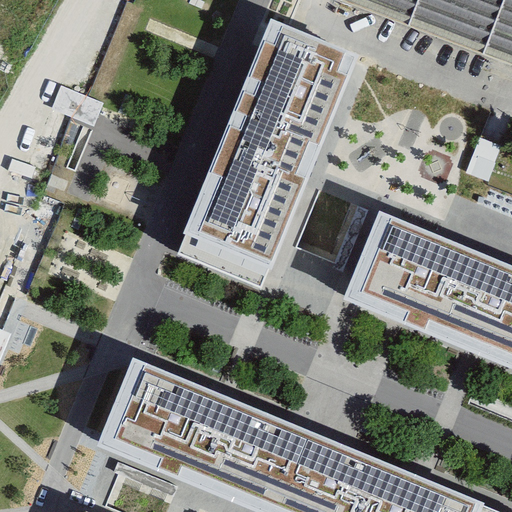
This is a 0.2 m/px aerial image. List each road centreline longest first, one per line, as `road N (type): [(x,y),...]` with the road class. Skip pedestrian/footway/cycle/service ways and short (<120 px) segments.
road 1 (residential): [(511,446),(141,297)]
road 2 (residential): [(511,89),(309,11),(309,0)]
road 3 (unknown): [(511,249),(350,201)]
